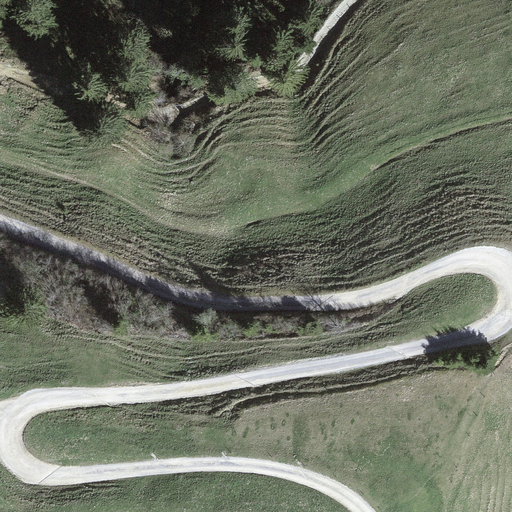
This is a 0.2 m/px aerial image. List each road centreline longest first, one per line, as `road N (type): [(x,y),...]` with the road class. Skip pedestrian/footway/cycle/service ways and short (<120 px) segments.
road 1 (track): [(0,155),(177,222),(222,226),(343,184),(394,152),(457,128),(511,116)]
road 2 (track): [(0,68),(168,115),(235,86),(287,78),(354,0)]
